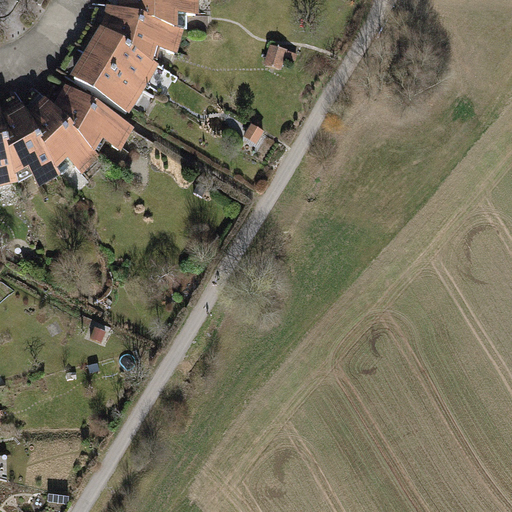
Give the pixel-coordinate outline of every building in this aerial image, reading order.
[(115,0),(112,11),(174,30),(174,14),(185,14),(188,16),(196,16),(195,0),(115,0)] [(95,29),(150,63),(155,47),(166,50),(167,53),(174,55),(180,32),(174,30),(112,11),(107,10),(106,17),(102,16),(95,29)] [(84,57),(141,91),(156,66),(150,63),(95,29),(92,28),(81,45),(89,50),(84,57)] [(280,70),(285,52),(272,49),(267,66),(280,70)] [(141,91),(84,57),(77,53),(62,76),(126,115),(141,91)] [(49,105),(93,152),(102,139),(112,144),(112,147),(119,151),(131,130),(66,91),(62,97),(59,95),(49,105)] [(93,152),(49,105),(46,101),(40,107),(38,104),(25,111),(56,168),(68,158),(76,166),(76,169),(80,174),(98,157),(93,152)] [(56,168),(25,111),(23,107),(16,111),(15,108),(0,110),(0,111),(15,174),(30,167),(35,176),(35,180),(38,186),(59,175),(56,168)] [(15,174),(0,111),(0,185),(17,181),(15,174)] [(257,144),(263,134),(253,127),(246,138),(257,144)]
